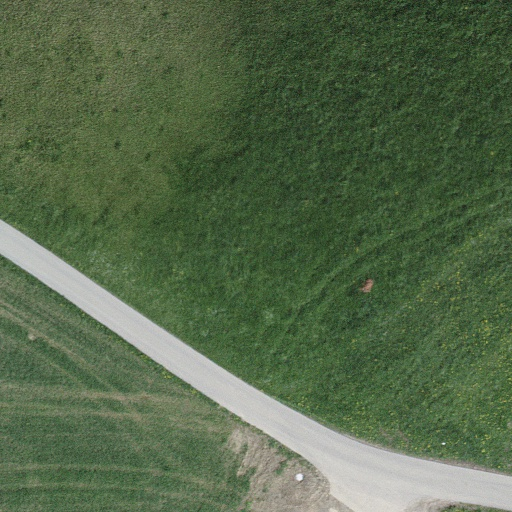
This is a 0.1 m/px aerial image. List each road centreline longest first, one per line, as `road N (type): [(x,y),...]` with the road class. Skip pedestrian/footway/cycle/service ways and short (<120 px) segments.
road 1 (unclassified): [(0,240),(193,372),(347,456)]
road 2 (unclassified): [(511,497),(347,456)]
